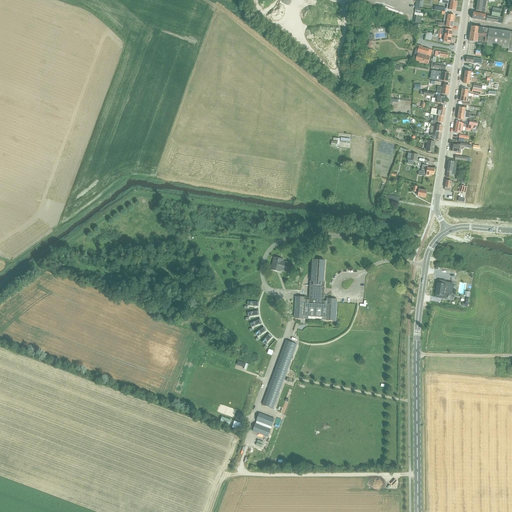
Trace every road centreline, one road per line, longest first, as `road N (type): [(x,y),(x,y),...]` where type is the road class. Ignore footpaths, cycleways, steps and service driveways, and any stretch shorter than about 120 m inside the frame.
road 1 (tertiary): [(417,511),(419,309),(427,254),(447,230)]
road 2 (tertiary): [(447,230),(435,208),(468,0)]
road 3 (track): [(383,474),(223,479)]
